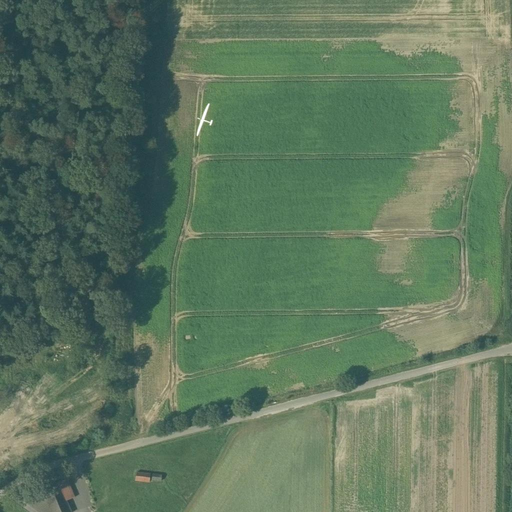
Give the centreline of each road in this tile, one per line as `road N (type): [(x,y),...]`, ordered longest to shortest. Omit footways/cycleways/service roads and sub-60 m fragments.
road 1 (unclassified): [(0,493),(39,466),(511,349)]
road 2 (track): [(124,446),(135,192),(155,0)]
